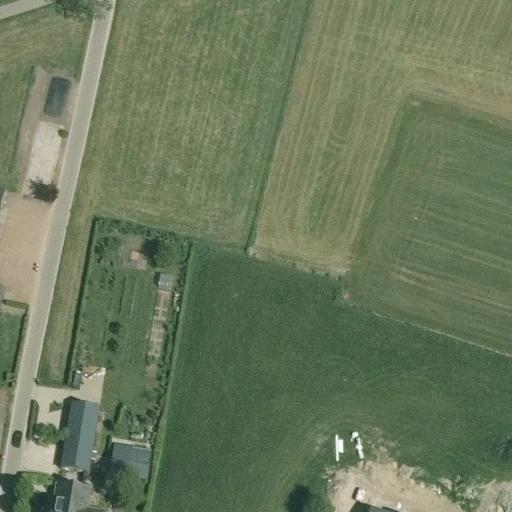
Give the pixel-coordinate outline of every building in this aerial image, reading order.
[(24,152),(22,164),(47,169),(49,157),(24,152)] [(60,471),(89,477),(100,412),(70,408),(60,471)] [(95,450),(97,479),(127,477),(126,449),(95,450)] [(133,452),(128,479),(146,482),(151,455),(133,452)] [(86,511),(89,495),(58,490),(53,511),(86,511)]
